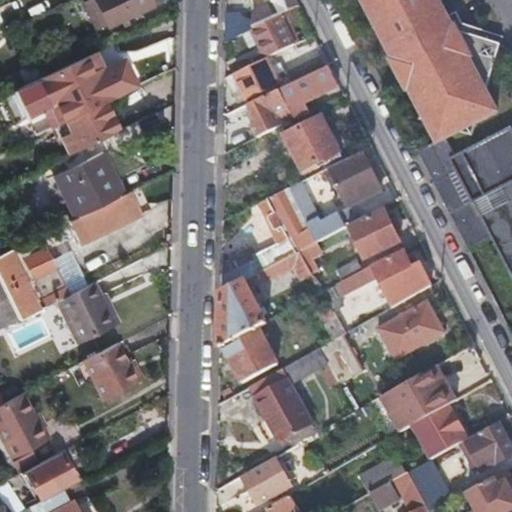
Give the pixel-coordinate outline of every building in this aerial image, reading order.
[(80,0),(94,27),(100,24),(102,27),(155,0),(80,0)] [(251,28),(271,18),(284,12),(297,5),(299,4),(296,0),(269,0),(271,2),(252,12),(251,28)] [(433,140),(444,136),(457,128),(469,133),(473,120),(495,109),(484,87),(499,40),(456,26),(454,22),(452,24),(439,0),(359,0),(388,54),(385,56),(402,88),(405,87),(433,140)] [(242,12),(226,12),(226,36),(252,36),(252,29),(243,30),(242,12)] [(290,23),(284,12),(271,18),(276,29),(290,23)] [(276,29),(271,18),(251,28),(263,53),(283,43),(276,29)] [(90,45),(95,42),(100,39),(94,27),(83,32),(90,45)] [(58,66),(64,78),(89,67),(83,53),(58,66)] [(296,68),(301,79),(324,68),(317,54),(294,65),(296,68)] [(265,57),(233,73),(245,98),(277,83),(265,57)] [(278,90),(287,108),(292,118),(297,116),(292,106),(336,84),(328,66),(324,68),(301,79),(286,86),(278,90)] [(64,78),(80,110),(104,98),(89,67),(64,78)] [(282,80),(286,86),(301,79),(296,68),(286,73),(282,80)] [(237,102),(245,98),(233,73),(225,77),(237,102)] [(281,111),(287,108),(278,90),(247,104),(249,107),(256,121),(250,125),(255,136),(271,129),(266,118),(276,113),(281,111)] [(104,98),(80,110),(64,117),(78,146),(118,126),(104,98)] [(242,110),(250,125),(256,121),(249,107),(242,110)] [(320,116),(310,121),(301,125),(298,119),(280,128),(300,169),(337,150),(320,116)] [(444,136),(433,140),(415,149),(463,241),(487,228),(511,276),(511,124),(511,123),(453,153),(444,136)] [(75,147),(59,155),(66,169),(82,160),(75,147)] [(340,155),(337,150),(300,169),(302,173),(340,155)] [(52,176),(73,215),(119,192),(99,151),(82,160),(66,169),(52,176)] [(344,201),(347,200),(349,199),(351,203),(380,189),(361,151),(326,167),(344,201)] [(248,155),(223,167),(232,185),(257,172),(248,155)] [(315,242),(315,241),(346,226),(356,220),(349,206),(319,221),(299,181),(286,187),(307,226),(315,242)] [(303,229),(307,226),(286,187),(281,189),(303,229)] [(119,192),(73,215),(66,219),(78,242),(139,212),(128,188),(119,192)] [(298,250),(315,242),(307,226),(303,229),(281,189),(265,197),(271,211),(266,213),(265,216),(273,231),(276,231),(281,228),(291,248),(282,253),(280,249),(219,280),(219,291),(243,278),(255,272),(298,250)] [(354,244),(358,252),(363,261),(399,243),(384,212),(367,220),(370,226),(374,233),(354,244)] [(367,220),(365,216),(356,220),(346,226),(350,235),(370,226),(367,220)] [(54,254),(78,242),(66,219),(42,231),(54,254)] [(315,242),(298,250),(303,260),(320,251),(315,241),(315,242)] [(0,252),(0,283),(17,317),(44,304),(14,245),(0,252)] [(348,278),(353,289),(375,277),(391,308),(430,287),(409,247),(402,252),(372,268),(370,266),(362,271),(348,278)] [(303,260),(298,250),(255,272),(261,283),(292,266),(300,280),(311,274),(303,260)] [(348,278),(362,271),(358,262),(337,273),(342,282),(348,278)] [(266,323),(243,278),(219,291),(218,350),(222,347),(258,328),(266,323)] [(327,304),(353,289),(348,278),(342,282),(321,293),(325,300),(327,304)] [(48,301),(60,323),(71,344),(113,324),(91,280),(48,301)] [(0,325),(17,317),(0,283),(0,325)] [(330,310),(327,304),(325,300),(315,306),(333,341),(340,336),(343,335),(330,310)] [(443,333),(434,317),(425,301),(377,328),(394,360),(443,333)] [(341,303),(330,310),(343,335),(355,328),(341,303)] [(273,319),(282,335),(291,351),(303,345),(285,313),(273,319)] [(277,362),(258,328),(222,347),(242,382),(277,362)] [(340,336),(333,341),(318,348),(337,383),(360,370),(340,336)] [(101,400),(118,390),(136,381),(126,365),(132,362),(122,340),(81,362),(101,400)] [(141,379),(132,362),(126,365),(136,381),(141,379)] [(278,371),(255,383),(261,394),(283,381),(278,371)] [(278,439),(294,430),(309,422),(287,379),(283,381),(261,394),(255,397),(278,439)] [(396,434),(408,427),(389,391),(376,398),(396,434)] [(0,404),(0,439),(10,459),(50,437),(42,423),(35,427),(30,417),(33,415),(22,393),(2,404),(0,404)] [(431,459),(465,440),(466,439),(447,405),(412,425),(430,459),(407,472),(425,505),(429,511),(452,499),(431,459)] [(35,427),(42,423),(37,412),(33,415),(30,417),(35,427)] [(466,439),(465,440),(481,471),(511,454),(511,447),(498,422),(466,439)] [(41,502),(59,492),(81,481),(63,451),(21,474),(38,504),(41,502)] [(241,474),(249,488),(257,503),(290,485),(274,455),(241,474)] [(360,475),(369,493),(405,473),(395,456),(360,475)] [(91,497),(118,484),(113,472),(85,484),(91,497)] [(424,511),(422,507),(425,505),(407,472),(405,473),(369,493),(379,510),(396,500),(395,497),(405,491),(416,510),(412,511),(424,511)] [(506,511),(511,508),(511,492),(509,487),(511,484),(511,477),(511,476),(497,484),(493,477),(466,491),(476,509),(471,511),(506,511)] [(0,500),(8,511),(24,511),(27,511),(7,482),(0,485),(0,500)] [(59,492),(41,502),(46,511),(48,511),(70,499),(65,490),(59,492)] [(261,511),(299,511),(290,493),(266,507),(267,509),(261,511)] [(77,511),(75,506),(70,499),(48,511),(77,511)] [(0,511),(8,511),(0,500),(0,511)]
